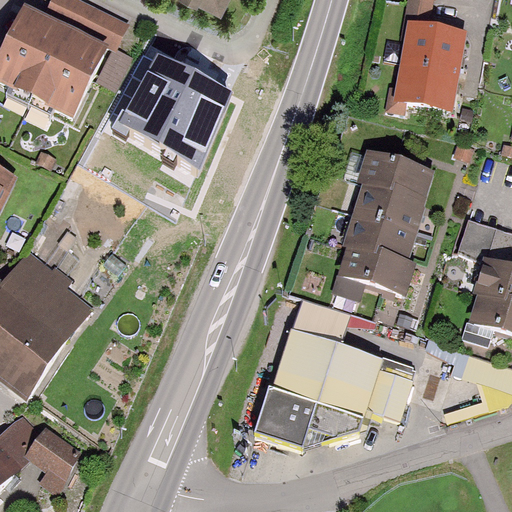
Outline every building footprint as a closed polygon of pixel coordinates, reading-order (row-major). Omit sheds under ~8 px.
[(63,0),(52,0),(41,22),(111,59),(125,32),(63,0)] [(192,0),(220,13),(225,0),(192,0)] [(408,0),(405,21),(409,22),(430,26),(435,0),(408,0)] [(103,56),(21,16),(0,59),(0,95),(69,128),(103,56)] [(430,26),(409,22),(396,89),(392,88),(388,114),(408,117),(409,107),(454,115),(458,90),(464,56),(468,33),(430,26)] [(422,168),(367,149),(356,182),(364,185),(343,245),(349,247),(333,296),(361,306),(368,287),(392,295),(407,300),(419,265),(410,262),(429,207),(425,206),(437,173),(422,168)] [(0,176),(0,212),(14,183),(0,176)] [(459,254),(484,261),(511,269),(511,235),(469,221),(459,254)] [(0,290),(0,389),(23,405),(89,315),(62,295),(69,285),(50,272),(49,274),(25,257),(0,290)] [(511,269),(484,261),(474,297),(477,298),(464,341),(489,348),(495,331),(511,336),(511,269)] [(273,391),(364,422),(366,417),(367,412),(401,424),(419,371),(344,346),(354,317),(304,301),(294,331),(292,330),(273,391)] [(511,372),(462,357),(454,384),(488,394),(484,406),(511,414),(511,372)] [(364,422),(273,391),(270,390),(255,436),(304,451),(360,433),(364,422)] [(0,492),(27,467),(43,478),(35,488),(54,500),(80,458),(43,432),(39,437),(19,421),(0,438),(0,492)]
